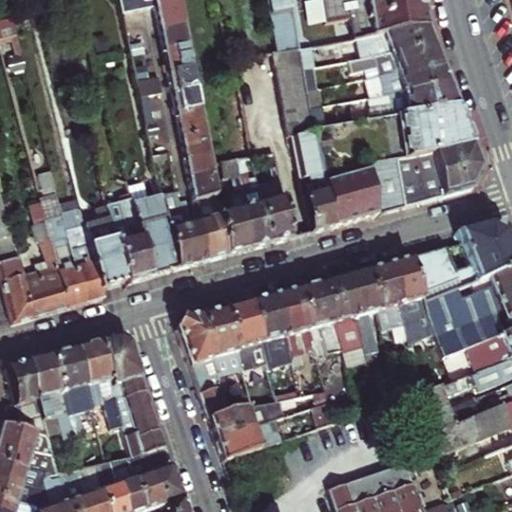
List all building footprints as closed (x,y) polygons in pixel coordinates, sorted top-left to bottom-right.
[(133,14),(129,0),(121,0),(125,15),(133,14)] [(178,6),(177,0),(154,0),(156,9),(178,6)] [(269,0),(280,55),(303,51),(293,0),(269,0)] [(324,0),(328,26),(354,22),(357,41),(373,38),(429,29),(427,17),(424,0),(324,0)] [(183,28),(178,6),(156,9),(161,32),(183,28)] [(162,156),(133,14),(125,15),(155,158),(162,156)] [(15,29),(36,24),(34,15),(33,15),(13,20),(15,29)] [(13,20),(6,21),(0,22),(0,38),(0,40),(17,36),(15,29),(13,20)] [(163,41),(165,53),(187,49),(183,28),(161,32),(163,41)] [(372,58),(436,47),(429,29),(373,38),(375,50),(370,51),(372,58)] [(444,66),(436,47),(372,58),(356,61),(358,70),(379,66),(381,79),(444,66)] [(165,53),(170,75),(191,71),(187,49),(165,53)] [(451,86),(444,66),(381,79),(369,81),(373,99),(385,97),(451,86)] [(170,75),(174,97),(195,93),(193,83),(191,71),(170,75)] [(460,108),(451,86),(385,97),(389,119),(460,108)] [(322,107),(319,90),(310,92),(312,109),(322,107)] [(174,97),(178,117),(199,113),(195,93),(174,97)] [(466,123),(460,108),(389,119),(349,125),(357,168),(367,167),(396,163),(415,160),(475,146),(466,123)] [(199,113),(178,117),(183,138),(204,134),(199,113)] [(310,176),(324,173),(318,143),(335,139),(333,128),(316,130),(317,135),(293,141),(300,177),(310,176)] [(183,138),(187,161),(208,156),(204,134),(183,138)] [(415,160),(396,163),(405,210),(474,191),(483,170),(475,146),(415,160)] [(212,179),(208,156),(187,161),(192,183),(212,179)] [(240,179),(258,176),(255,160),(237,163),(240,179)] [(240,179),(237,163),(219,166),(223,183),(226,182),(240,179)] [(396,163),(367,167),(369,175),(340,180),(338,171),(324,173),(328,193),(335,229),(405,210),(396,163)] [(302,185),(304,199),(328,193),(324,173),(310,176),(312,183),(302,185)] [(300,177),(302,185),(312,183),(310,176),(300,177)] [(212,179),(192,183),(196,202),(216,198),(212,179)] [(261,191),(272,247),(294,241),(282,182),(265,185),(264,181),(259,182),(261,191)] [(0,237),(7,264),(0,266),(0,276),(12,322),(13,327),(34,321),(23,280),(0,190),(0,237)] [(248,253),(272,247),(261,191),(252,193),(251,190),(247,191),(253,227),(244,229),(248,253)] [(217,205),(221,221),(228,259),(248,253),(244,229),(253,227),(247,191),(243,191),(241,192),(242,196),(229,198),(229,202),(217,205)] [(311,236),(335,229),(328,193),(304,199),(311,236)] [(137,201),(132,202),(151,279),(177,271),(166,215),(165,206),(140,211),(137,201)] [(151,279),(132,202),(119,205),(125,227),(112,230),(125,284),(126,287),(151,279)] [(166,215),(177,271),(181,270),(199,266),(205,264),(198,225),(193,203),(187,204),(181,205),(182,211),(166,215)] [(64,220),(52,223),(56,238),(60,240),(64,256),(73,254),(72,250),(64,220)] [(221,221),(198,225),(205,264),(215,262),(228,259),(221,221)] [(92,248),(95,260),(102,291),(125,284),(112,230),(110,224),(99,226),(104,245),(92,248)] [(488,280),(511,270),(511,246),(506,233),(491,224),(457,234),(460,247),(410,260),(422,305),(455,293),(467,288),(488,280)] [(70,311),(59,269),(48,225),(36,228),(40,244),(44,245),(49,265),(37,267),(39,275),(23,280),(34,321),(70,311)] [(79,229),(81,237),(88,235),(87,228),(79,229)] [(73,254),(76,265),(95,260),(92,248),(91,246),(72,250),(73,254)] [(95,260),(76,265),(86,306),(105,300),(102,291),(95,260)] [(410,260),(387,266),(407,343),(420,340),(415,320),(426,316),(422,305),(410,260)] [(86,306),(76,265),(59,269),(70,311),(86,306)] [(407,343),(387,266),(367,271),(379,315),(386,313),(391,332),(394,331),(397,346),(407,343)] [(492,290),(496,300),(511,293),(511,270),(488,280),(492,290)] [(379,315),(367,271),(345,277),(361,340),(365,353),(366,355),(378,352),(369,318),(379,315)] [(361,340),(345,277),(324,283),(336,326),(346,323),(351,342),(361,340)] [(324,283),(299,289),(310,332),(318,330),(320,339),(324,338),(329,356),(343,352),(336,326),(324,283)] [(470,298),(467,288),(455,293),(459,303),(470,298)] [(310,332),(299,289),(273,296),(293,376),(306,372),(301,350),(314,346),(310,332)] [(426,316),(444,361),(475,349),(481,365),(473,369),(476,378),(511,363),(511,333),(509,335),(496,300),(492,290),(470,298),(459,303),(455,293),(422,305),(426,316)] [(511,293),(496,300),(509,335),(511,333),(511,293)] [(273,296),(250,302),(261,346),(265,360),(276,357),(282,379),(293,376),(273,296)] [(250,302),(225,309),(243,375),(249,398),(261,395),(256,374),(250,349),(261,346),(250,302)] [(225,309),(201,315),(213,357),(225,355),(231,378),(243,375),(225,309)] [(213,357),(201,315),(184,319),(180,333),(201,394),(208,392),(207,386),(211,385),(209,376),(218,374),(213,357)] [(336,326),(343,352),(350,350),(352,356),(365,353),(361,340),(351,342),(346,323),(336,326)] [(118,340),(99,345),(111,387),(119,385),(124,402),(146,396),(129,346),(118,340)] [(99,345),(75,352),(91,411),(91,413),(104,409),(110,433),(122,430),(120,423),(116,408),(111,387),(99,345)] [(265,360),(261,346),(250,349),(256,374),(267,371),(265,360)] [(75,352),(51,359),(74,443),(86,440),(79,414),(91,411),(75,352)] [(74,443),(51,359),(27,365),(46,439),(48,448),(62,444),(63,446),(74,443)] [(511,363),(476,378),(472,379),(474,385),(479,397),(504,388),(511,384),(511,363)] [(23,432),(46,439),(27,365),(5,371),(14,408),(16,407),(23,432)] [(424,398),(417,379),(405,384),(411,399),(413,402),(424,398)] [(420,420),(446,410),(443,402),(471,391),(470,387),(474,385),(472,379),(454,386),(424,398),(413,402),(420,420)] [(124,402),(119,385),(111,387),(116,408),(125,405),(124,402)] [(201,394),(210,421),(230,416),(222,389),(208,392),(201,394)] [(274,396),(276,406),(280,405),(300,401),(297,390),(274,396)] [(124,402),(125,405),(133,434),(128,436),(124,422),(120,423),(122,430),(130,459),(137,457),(165,449),(146,396),(124,402)] [(450,419),(446,410),(420,420),(427,437),(486,414),(483,407),(479,409),(477,402),(466,407),(468,413),(450,419)] [(511,404),(510,405),(492,412),(486,414),(427,437),(430,445),(434,458),(435,459),(477,443),(510,431),(506,421),(511,419),(511,404)] [(133,434),(125,405),(116,408),(120,423),(124,422),(128,436),(133,434)] [(253,411),(230,416),(210,421),(218,444),(276,424),(285,421),(280,405),(276,406),(253,411)] [(492,412),(489,405),(483,407),(486,414),(492,412)] [(329,406),(311,412),(317,431),(334,426),(329,406)] [(511,419),(506,421),(510,431),(477,443),(484,460),(511,448),(511,419)] [(276,424),(218,444),(224,464),(282,444),(276,424)] [(23,432),(3,426),(0,437),(0,445),(15,450),(16,445),(32,450),(31,453),(45,457),(46,461),(51,460),(48,448),(46,439),(23,432)] [(15,450),(0,445),(0,461),(56,477),(51,460),(46,461),(45,457),(31,453),(32,450),(16,445),(15,450)] [(434,458),(430,445),(411,451),(415,464),(434,458)] [(164,507),(183,501),(171,467),(165,449),(137,457),(142,471),(147,470),(154,491),(159,490),(164,507)] [(142,471),(137,457),(130,459),(127,460),(134,481),(145,511),(150,511),(164,507),(159,490),(154,491),(147,470),(142,471)] [(145,511),(134,481),(127,460),(107,465),(115,488),(120,487),(125,502),(122,503),(124,511),(145,511)] [(56,477),(0,461),(0,482),(5,484),(6,480),(22,485),(21,487),(42,493),(45,481),(56,478),(56,477)] [(106,511),(124,511),(122,503),(125,502),(120,487),(115,488),(107,465),(91,469),(106,511)] [(421,511),(405,467),(330,492),(336,511),(455,511),(453,506),(434,511),(421,511)] [(106,511),(91,469),(73,474),(83,500),(80,502),(83,511),(106,511)] [(83,511),(80,502),(83,500),(73,474),(56,478),(60,487),(67,506),(69,511),(83,511)] [(56,478),(45,481),(42,493),(41,495),(48,497),(49,491),(60,487),(56,478)] [(5,484),(0,482),(0,499),(37,510),(40,498),(41,495),(42,493),(21,487),(22,485),(6,480),(5,484)] [(36,511),(37,510),(0,499),(0,511),(36,511)] [(166,511),(186,511),(185,508),(183,501),(164,507),(166,511)]
